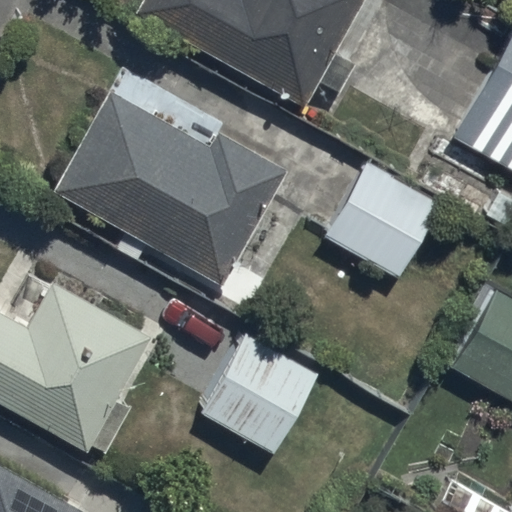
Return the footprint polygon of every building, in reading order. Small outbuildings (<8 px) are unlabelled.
[(136,0),(127,18),(303,110),(316,85),(338,97),(354,65),(334,54),(361,0),(136,0)] [(511,32),(450,138),(511,173),(511,32)] [(206,153),(101,95),(49,189),(225,287),(287,175),(216,135),(206,153)] [(442,207),(368,164),(323,241),(397,284),(442,207)] [(149,341),(45,282),(18,330),(0,319),(0,409),(82,456),(86,450),(102,459),(131,408),(115,399),(149,341)] [(511,304),(486,289),(442,366),(511,405),(511,304)] [(318,380),(236,333),(190,413),(272,460),(318,380)] [(76,511),(0,470),(0,511),(76,511)]
